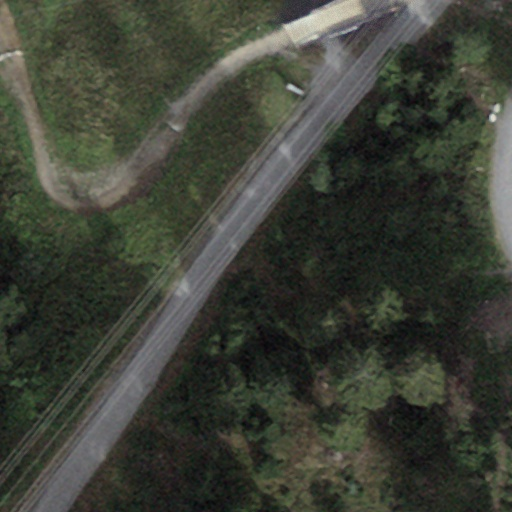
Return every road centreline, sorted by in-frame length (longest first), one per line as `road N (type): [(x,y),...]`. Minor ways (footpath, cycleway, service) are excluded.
road 1 (track): [(328,136),(168,337),(52,511)]
road 2 (track): [(438,0),(328,136)]
